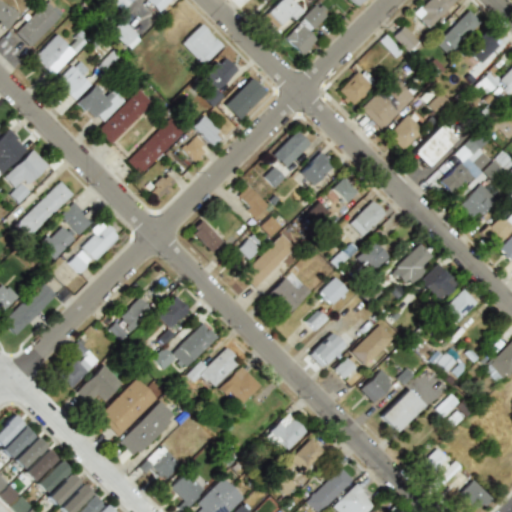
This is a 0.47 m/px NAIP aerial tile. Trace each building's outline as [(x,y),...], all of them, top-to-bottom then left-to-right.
[(0,0),(0,25),(6,29),(17,12),(0,0)] [(27,47),(61,13),(47,0),(43,0),(11,32),(27,47)] [(107,0),(119,12),(130,0),(107,0)] [(167,0),(143,0),(155,12),(167,0)] [(276,31),(298,9),(288,0),(277,0),(261,16),(276,31)] [(424,0),(410,13),(424,28),(453,2),(451,0),(424,0)] [(300,55),(314,40),(307,33),(326,12),(315,2),(282,38),(300,55)] [(432,42),(443,54),(476,23),(465,11),(432,42)] [(105,30),(123,50),(135,39),(117,19),(105,30)] [(219,46),(198,24),(178,43),(199,65),(219,46)] [(389,36),(404,51),(414,41),(400,26),(389,36)] [(464,51),(477,63),(495,44),(481,32),(464,51)] [(50,76),(82,42),(77,36),(67,46),(53,33),(30,57),(50,76)] [(392,58),(398,52),(382,34),(375,40),(392,58)] [(234,70),(219,56),(200,76),(214,90),(234,70)] [(52,81),(71,100),(87,84),(80,77),(86,71),(74,59),(52,81)] [(511,62),(492,81),(504,94),(511,87),(511,62)] [(334,90),(349,105),(367,86),(353,72),(334,90)] [(409,97),(388,77),(356,110),(378,130),(409,97)] [(261,92),(247,78),(220,106),(234,120),(261,92)] [(107,144),(150,103),(135,88),(123,100),(109,86),(101,94),(92,84),(75,102),(98,125),(93,130),(107,144)] [(219,97),(210,88),(199,98),(208,107),(219,97)] [(504,138),(511,128),(511,120),(499,109),(487,122),(504,138)] [(220,134),(200,114),(187,126),(207,147),(220,134)] [(123,160),(138,175),(182,131),(167,116),(123,160)] [(398,150),(416,130),(400,116),(382,135),(398,150)] [(450,139),(436,124),(407,152),(421,167),(450,139)] [(0,172),(25,148),(5,128),(0,133),(0,172)] [(267,154),(282,168),(306,143),(292,129),(267,154)] [(434,181),(446,195),(476,169),(485,180),(496,170),(488,160),(485,162),(473,149),(482,141),(473,131),(448,154),(455,162),(434,181)] [(177,150),(192,164),(204,150),(189,137),(177,150)] [(4,190),(16,203),(33,187),(28,182),(46,165),(30,149),(2,176),(10,185),(4,190)] [(294,172),(307,186),(328,166),(316,153),(294,172)] [(259,176),(269,188),(279,178),(269,167),(259,176)] [(144,188),(156,201),(174,183),(162,171),(144,188)] [(352,191),(337,177),(326,189),(341,203),(352,191)] [(14,223),(28,236),(71,193),(57,180),(14,223)] [(251,218),(264,204),(244,184),(231,197),(251,218)] [(452,206),(464,219),(472,212),(475,215),(488,202),(473,186),(452,206)] [(511,186),(501,198),(511,207),(511,186)] [(37,245),(52,260),(90,221),(70,201),(55,216),(61,222),(37,245)] [(343,222),(356,236),(379,214),(366,201),(343,222)] [(301,214),(313,225),(324,212),(312,202),(301,214)] [(493,215),(477,233),(492,246),(511,224),(511,210),(500,221),(493,215)] [(256,226),(266,237),(276,227),(267,216),(256,226)] [(62,258),(78,274),(117,235),(101,219),(62,258)] [(187,231),(207,253),(218,242),(198,220),(187,231)] [(511,230),(493,248),(506,262),(511,255),(511,230)] [(237,274),(249,287),(290,248),(278,235),(237,274)] [(244,260),(255,248),(244,238),(233,249),(244,260)] [(350,257),(357,265),(361,261),(369,270),(383,257),(368,240),(350,257)] [(414,240),(427,253),(416,264),(420,268),(407,280),(403,277),(399,281),(393,273),(390,276),(386,272),(389,269),(388,268),(392,265),(390,264),(414,240)] [(413,281),(433,302),(452,285),(432,263),(413,281)] [(306,293),(287,272),(264,294),(283,314),(306,293)] [(331,274),(315,289),(319,293),(317,295),(321,300),(324,297),(328,302),(336,294),(338,296),(341,294),(339,292),(343,288),(331,274)] [(0,319),(0,323),(13,336),(53,294),(39,280),(0,319)] [(0,311),(15,296),(0,281),(0,311)] [(446,327),(471,303),(458,289),(433,313),(446,327)] [(166,328),(186,308),(172,294),(152,314),(166,328)] [(149,308),(137,295),(114,318),(127,331),(149,308)] [(314,308),(318,311),(323,318),(312,328),(302,319),(314,308)] [(375,321),(389,335),(382,342),(383,343),(367,358),(361,363),(347,349),(375,321)] [(125,333),(112,322),(106,330),(119,341),(125,333)] [(183,368),(214,337),(199,322),(169,352),(163,346),(150,359),(164,372),(176,361),(183,368)] [(328,329),(341,344),(321,362),(320,361),(317,364),(306,352),(309,350),(308,348),(328,329)] [(99,358),(78,338),(70,346),(77,353),(55,375),(68,389),(99,358)] [(484,364),(500,379),(511,366),(511,341),(508,338),(484,364)] [(196,364),(185,375),(192,382),(199,375),(211,387),(238,361),(224,347),(200,369),(196,364)] [(432,348),(437,353),(429,363),(424,358),(432,348)] [(441,351),(452,360),(443,370),(433,361),(441,351)] [(343,355),(330,366),(339,376),(352,365),(343,355)] [(484,363),(479,368),(492,381),(497,376),(484,363)] [(100,402),(120,382),(102,364),(74,391),(86,404),(94,396),(100,402)] [(236,407),(258,384),(239,365),(217,387),(236,407)] [(377,367),(387,377),(385,380),(388,382),(369,400),(356,387),(377,367)] [(95,416),(116,436),(155,397),(134,377),(95,416)] [(404,385),(420,401),(392,428),(377,412),(404,385)] [(116,442),(133,458),(175,416),(158,400),(116,442)] [(303,431),(284,413),(264,434),(283,452),(303,431)] [(0,424),(0,443),(19,424),(9,415),(0,424)] [(0,446),(0,452),(6,459),(31,434),(22,425),(0,446)] [(9,460),(19,469),(43,445),(34,436),(9,460)] [(286,459),(299,472),(320,452),(307,438),(286,459)] [(145,461),(162,479),(178,463),(160,446),(145,461)] [(29,482),(53,457),(44,448),(20,473),(29,482)] [(442,459),(433,448),(419,461),(429,471),(442,459)] [(31,484),(40,493),(64,471),(55,461),(31,484)] [(313,511),(315,511),(349,480),(338,468),(303,501),(313,511)] [(184,505),(201,489),(184,471),(167,486),(184,505)] [(42,496),(50,505),(76,481),(68,472),(42,496)] [(194,511),(226,511),(240,498),(219,478),(193,504),(197,509),(194,511)] [(456,492),(474,510),(486,498),(467,480),(456,492)] [(58,511),(67,511),(86,493),(76,484),(54,508),(58,511)] [(0,490),(0,501),(4,505),(14,494),(5,485),(0,490)] [(364,511),(372,505),(353,485),(330,506),(335,511),(364,511)] [(71,511),(90,511),(99,504),(91,495),(71,511)]
